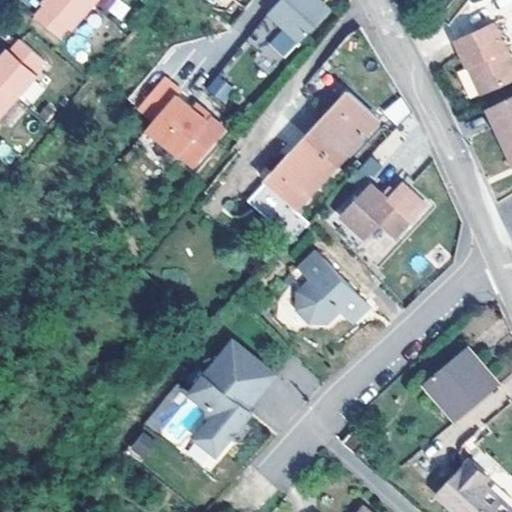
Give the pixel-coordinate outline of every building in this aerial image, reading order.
[(96,4),(90,0),(49,0),(47,2),(49,4),(40,15),(63,36),(73,24),(76,27),(96,4)] [(234,0),(247,11),(255,0),(234,0)] [(317,0),(282,0),(270,13),(286,28),(271,44),(286,59),(301,43),(331,12),(317,0)] [(511,76),(491,29),(457,44),(470,72),(481,67),(492,93),(511,84),(511,76)] [(0,62),(0,76),(21,96),(41,74),(38,71),(48,60),(25,39),(15,50),(13,48),(0,62)] [(482,98),(492,93),(481,67),(470,72),(482,98)] [(224,102),(234,87),(216,75),(206,90),(224,102)] [(0,117),(2,118),(21,96),(0,76),(0,117)] [(148,111),(162,122),(182,97),(186,92),(173,81),(148,111)] [(310,138),(339,164),(380,118),(352,92),(310,138)] [(162,122),(154,131),(199,168),(230,131),(216,119),(213,123),(182,97),(162,122)] [(383,111),(396,125),(411,112),(399,98),(383,111)] [(511,100),(488,111),(504,145),(509,143),(511,149),(511,100)] [(363,173),(377,181),(401,137),(387,129),(363,173)] [(295,240),(313,220),(300,208),(339,164),(310,138),(253,201),(295,240)] [(388,197),(382,193),(371,183),(341,215),(369,239),(383,223),(399,236),(427,205),(401,181),(395,189),(388,197)] [(388,197),(395,189),(390,185),(382,193),(388,197)] [(301,263),(308,270),(324,255),(318,248),(301,263)] [(347,312),(363,297),(324,255),(308,270),(313,276),(298,289),(297,306),(310,320),(328,320),(342,307),(347,312)] [(363,297),(347,312),(354,320),(370,304),(363,297)] [(278,374),(235,339),(192,393),(210,407),(212,420),(198,437),(216,452),(223,450),(254,412),(248,406),(255,397),(258,399),(278,374)] [(430,382),(460,419),(502,384),(472,347),(430,382)] [(369,437),(355,425),(340,438),(357,452),(369,437)] [(145,460),(158,443),(142,431),(130,448),(145,460)] [(511,511),(511,507),(487,485),(493,478),(473,459),(441,494),(460,511),(511,511)]
